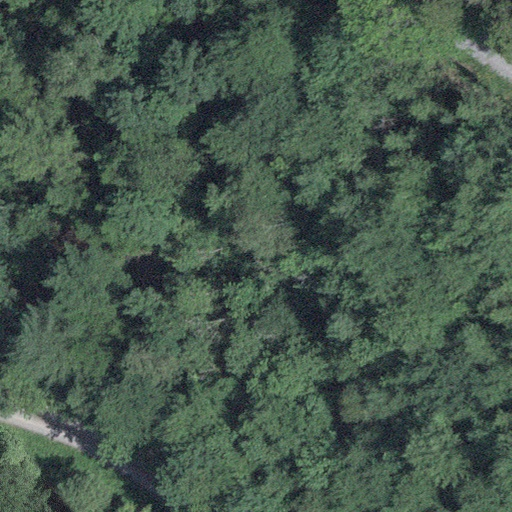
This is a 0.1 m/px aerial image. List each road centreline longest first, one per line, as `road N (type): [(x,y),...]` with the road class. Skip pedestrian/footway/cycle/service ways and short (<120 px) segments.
road 1 (track): [(0,410),(24,415),(176,511)]
road 2 (track): [(404,0),(511,72)]
